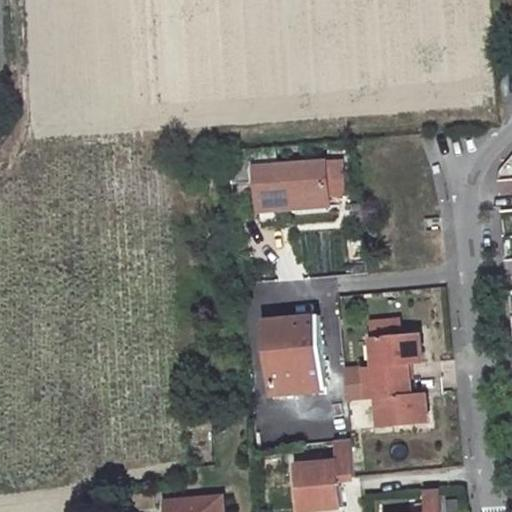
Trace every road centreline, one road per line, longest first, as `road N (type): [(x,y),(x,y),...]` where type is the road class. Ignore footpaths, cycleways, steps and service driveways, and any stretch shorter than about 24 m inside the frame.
road 1 (residential): [(491,511),(462,173)]
road 2 (unknown): [(262,416),(256,331),(271,297),(317,280),(470,266)]
